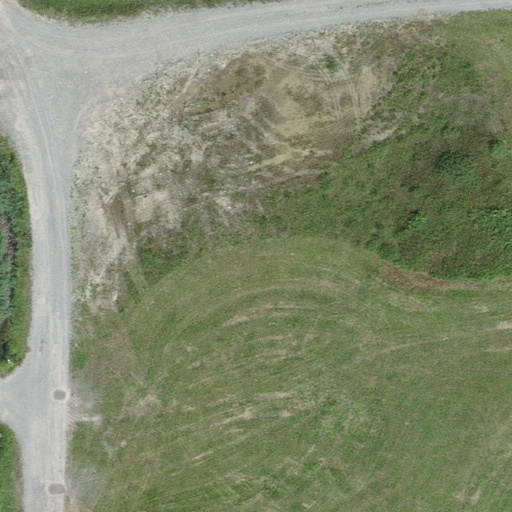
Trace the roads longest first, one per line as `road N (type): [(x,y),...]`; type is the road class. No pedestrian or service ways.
road 1 (unclassified): [(0,45),(55,322),(49,511)]
road 2 (track): [(0,37),(383,0)]
